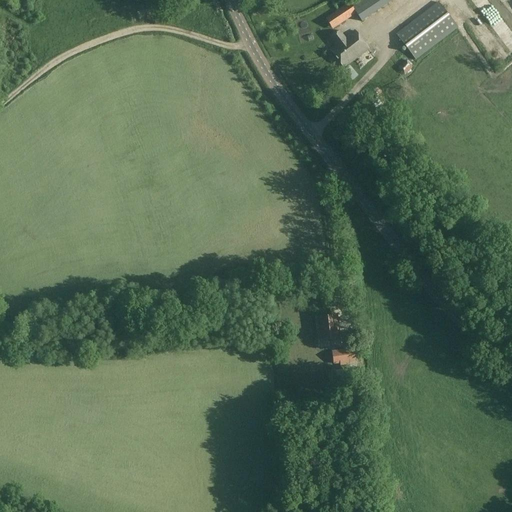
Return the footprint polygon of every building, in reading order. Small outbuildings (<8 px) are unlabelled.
[(511,0),(503,7),(511,18),(511,0)] [(438,2),(395,35),(416,61),(457,28),(438,2)] [(346,10),(335,19),(343,28),(354,19),(346,10)] [(478,47),(489,38),(478,24),(467,32),(478,47)] [(335,46),(330,50),(344,68),(368,50),(354,31),(344,38),(340,32),(330,39),(335,46)] [(494,72),(502,66),(495,57),(500,53),(498,50),(485,59),(494,72)] [(406,59),(397,69),(404,76),(413,67),(406,59)] [(375,98),(369,103),(377,113),(383,108),(375,98)] [(337,316),(317,319),(319,340),(340,338),(337,316)] [(342,353),(335,354),(336,361),(343,361),(343,364),(349,363),(356,362),(354,349),(342,350),(342,353)]
